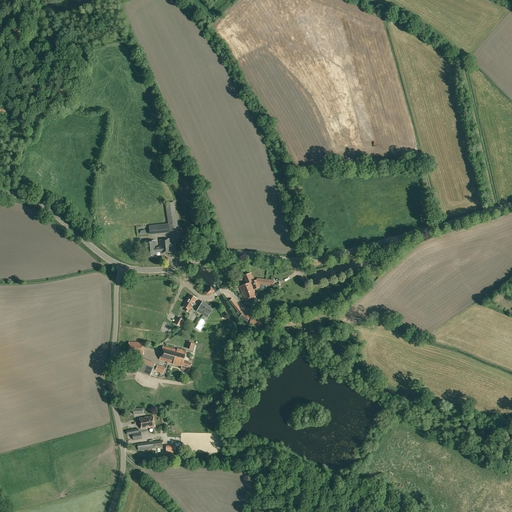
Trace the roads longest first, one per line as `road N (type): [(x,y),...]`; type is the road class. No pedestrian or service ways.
road 1 (unclassified): [(110,511),(123,469),(110,385),(123,266)]
road 2 (tertiary): [(170,269),(227,253),(315,259),(398,237)]
road 3 (track): [(499,209),(467,57),(511,8)]
road 4 (residential): [(260,316),(307,318),(338,306),(390,256),(398,237)]
road 5 (tertiary): [(123,266),(48,210),(0,193)]
